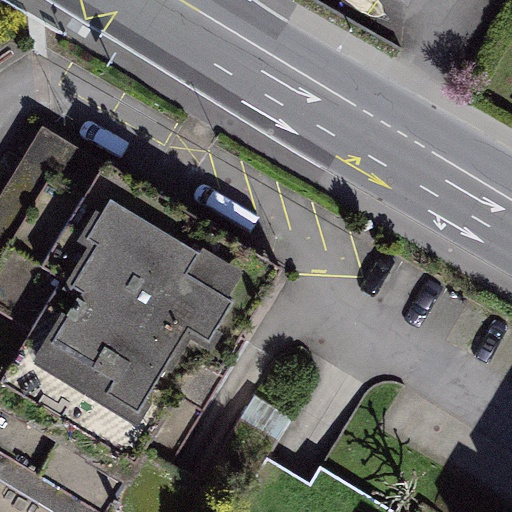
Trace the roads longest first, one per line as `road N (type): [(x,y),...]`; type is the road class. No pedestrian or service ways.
road 1 (primary): [(150,0),(378,140)]
road 2 (residential): [(378,140),(470,0)]
road 3 (primary): [(378,140),(511,216)]
